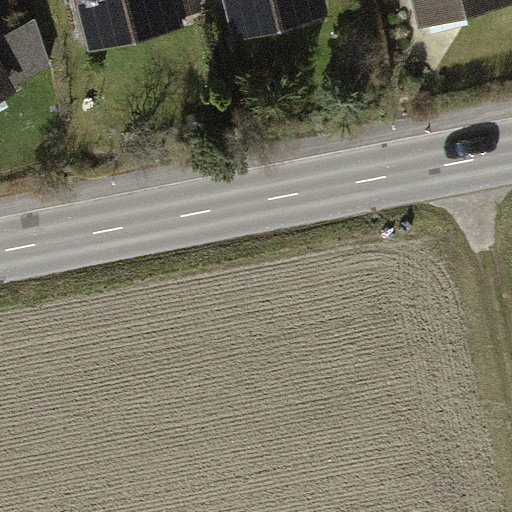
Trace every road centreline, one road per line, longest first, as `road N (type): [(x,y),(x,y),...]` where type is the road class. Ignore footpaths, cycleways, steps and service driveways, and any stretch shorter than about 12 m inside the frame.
road 1 (secondary): [(0,255),(511,153)]
road 2 (track): [(468,161),(511,375)]
